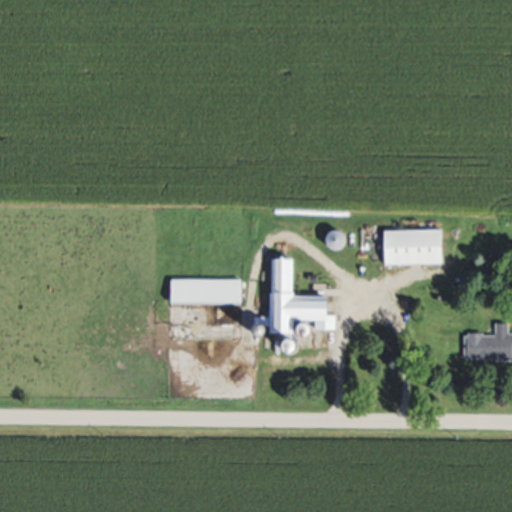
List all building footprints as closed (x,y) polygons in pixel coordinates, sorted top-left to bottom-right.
[(389,230),(390,266),(448,265),(447,230),(389,230)] [(333,232),(333,249),(348,249),(348,232),(333,232)] [(276,259),(276,319),(265,319),(265,323),(254,323),(254,336),(301,337),(301,322),(312,323),(312,330),(339,330),(339,297),(298,297),(298,259),(276,259)] [(247,280),(175,280),(175,304),(247,304),(247,280)] [(511,329),(511,330),(511,324),(499,325),(499,335),(470,336),(471,359),(511,357),(511,329)]
